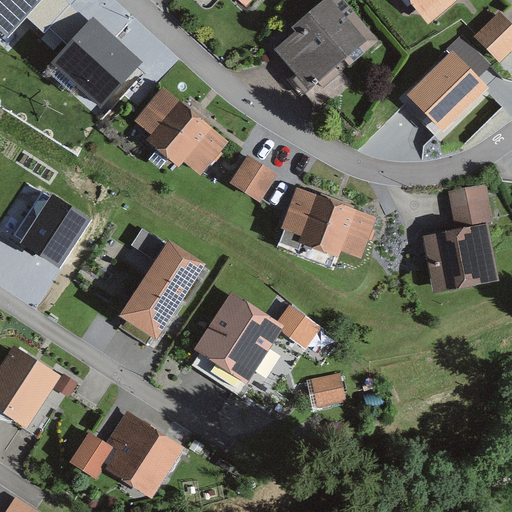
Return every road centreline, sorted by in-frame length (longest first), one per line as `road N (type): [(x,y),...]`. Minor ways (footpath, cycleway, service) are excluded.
road 1 (residential): [(132,0),(235,91),(367,168),(456,166),(511,131)]
road 2 (residential): [(0,299),(209,437)]
